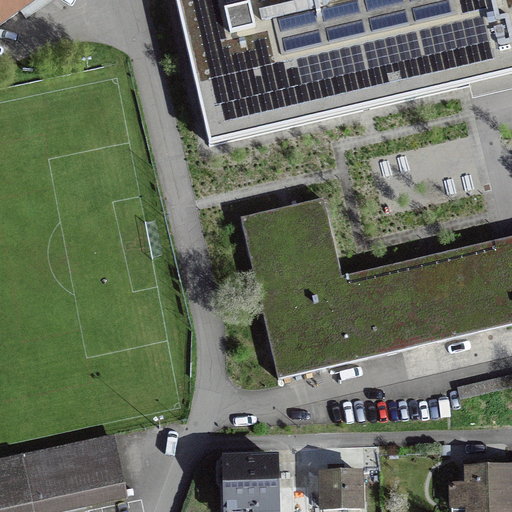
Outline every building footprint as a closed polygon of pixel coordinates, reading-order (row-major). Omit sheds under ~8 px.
[(0,0),(0,24),(25,7),(34,0),(0,0)] [(511,77),(511,0),(176,0),(210,147),(466,88),(511,77)] [(511,239),(340,280),(322,202),(239,221),(277,381),(511,325),(511,239)] [(0,459),(0,511),(57,511),(124,498),(124,497),(129,496),(116,435),(0,459)] [(275,489),(274,466),(220,468),(221,511),(260,511),(276,511),(275,489)] [(511,511),(511,469),(467,471),(468,511),(511,511)] [(357,475),(321,476),(322,511),(358,510),(357,475)] [(307,511),(307,488),(275,489),(276,511),(275,511),(307,511)]
